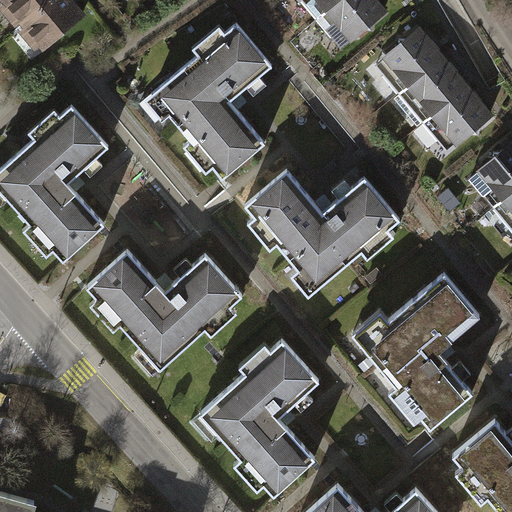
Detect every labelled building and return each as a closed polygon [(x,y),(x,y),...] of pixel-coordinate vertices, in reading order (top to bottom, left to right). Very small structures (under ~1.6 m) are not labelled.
[(58,0),(5,0),(0,4),(21,30),(58,0)] [(90,18),(75,0),(58,0),(21,30),(42,56),(90,18)] [(354,0),(306,0),(325,23),(354,0)] [(394,17),(380,0),(354,0),(325,23),(349,53),(394,17)] [(232,100),(272,65),(239,27),(228,37),(220,29),(197,48),(203,56),(150,101),(168,122),(174,118),(193,139),(186,145),(211,175),(218,169),(227,180),(270,144),(232,100)] [(450,60),(426,31),(380,69),(404,98),(450,60)] [(475,89),(450,60),(404,98),(428,127),(475,89)] [(499,119),(475,89),(428,127),(452,156),(499,119)] [(116,153),(81,115),(72,124),(66,117),(41,140),(47,146),(2,188),(42,231),(36,237),(58,261),(67,256),(75,269),(116,231),(77,189),(116,153)] [(511,199),(511,149),(471,182),(495,213),(511,199)] [(302,176),(256,214),(310,278),(304,283),(323,305),(415,227),(376,182),(336,216),(302,176)] [(511,199),(495,213),(511,234),(511,199)] [(177,295),(140,254),(96,294),(106,305),(100,311),(125,338),(131,333),(171,377),(217,334),(223,341),(248,318),(243,312),(255,302),(217,260),(177,295)] [(384,313),(353,340),(395,389),(388,394),(427,440),(480,394),(443,351),(482,319),(443,274),(389,319),(384,313)] [(311,461),(273,418),(314,382),(279,343),(269,352),(263,346),(238,368),(244,374),(198,415),(239,460),(232,466),(254,491),(261,485),(271,497),(311,461)] [(511,511),(511,430),(509,426),(467,462),(478,475),(470,483),(495,511),(511,511)] [(393,511),(363,511),(336,483),(305,511),(434,511),(415,491),(393,511)] [(29,511),(30,510),(0,500),(0,511),(29,511)]
